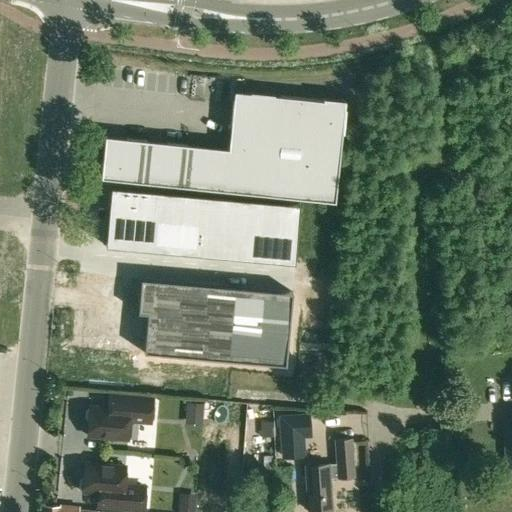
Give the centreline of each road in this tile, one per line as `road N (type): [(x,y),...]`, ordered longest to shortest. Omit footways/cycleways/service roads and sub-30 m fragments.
road 1 (unclassified): [(68,0),(15,511)]
road 2 (secondary): [(107,0),(201,25),(290,21)]
